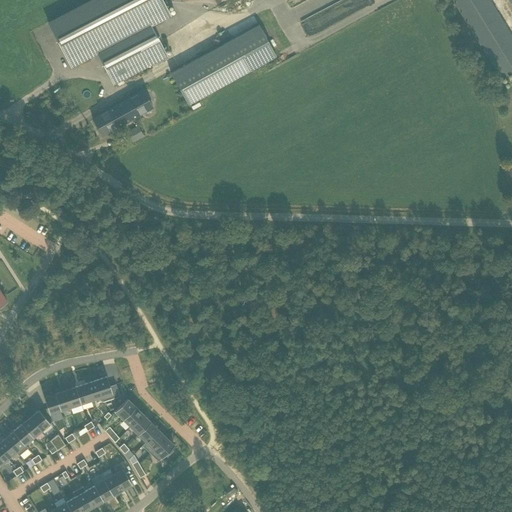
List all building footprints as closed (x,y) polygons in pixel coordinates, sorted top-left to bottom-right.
[(117,82),(122,80),(122,79),(128,77),(167,57),(151,26),(170,17),(161,0),(91,0),(48,23),(71,68),(97,54),(113,84),(117,82)] [(511,72),(511,35),(490,0),(452,0),(501,79),(511,72)] [(188,105),(275,56),(258,25),(170,73),(188,105)] [(152,107),(143,90),(92,118),(102,135),(152,107)] [(133,142),(144,135),(137,125),(127,132),(133,142)] [(107,376),(95,380),(103,402),(119,396),(116,384),(110,386),(107,376)] [(103,402),(95,380),(85,383),(91,400),(101,397),(102,402),(103,402)] [(91,400),(85,383),(75,386),(81,404),(91,400)] [(81,404),(75,386),(65,390),(70,407),(81,404)] [(70,407),(65,390),(54,393),(60,410),(70,407)] [(60,410),(54,393),(44,397),(49,414),(60,410)] [(127,414),(135,406),(127,398),(114,411),(122,419),(127,414)] [(130,427),(143,414),(135,406),(127,414),(122,419),(130,427)] [(38,409),(30,417),(41,431),(50,423),(38,409)] [(142,430),(150,422),(143,414),(130,427),(138,434),(142,430)] [(41,431),(30,417),(21,424),(33,437),(41,431)] [(145,442),(158,429),(150,422),(142,430),(138,434),(145,442)] [(33,437),(21,424),(13,431),(24,444),(25,444),(33,437)] [(156,446),(166,437),(158,429),(145,442),(142,445),(142,446),(150,453),(156,446)] [(24,444),(13,431),(4,438),(16,451),(16,452),(19,455),(28,448),(25,444),(24,444)] [(65,445),(58,434),(49,440),(54,447),(56,450),(65,445)] [(167,456),(173,451),(170,449),(174,445),(166,437),(156,446),(150,453),(158,461),(165,454),(167,456)] [(16,451),(4,438),(0,441),(0,449),(8,458),(16,452),(16,451)] [(145,475),(139,464),(138,465),(134,467),(140,478),(145,475)] [(132,484),(123,469),(113,474),(118,483),(122,490),(132,484)] [(118,483),(113,474),(103,480),(105,483),(112,495),(122,490),(118,483)] [(63,476),(58,478),(62,485),(67,482),(65,478),(63,476)] [(105,483),(103,480),(94,485),(103,501),(112,495),(105,483)] [(103,501),(94,485),(85,490),(84,491),(86,493),(94,506),(103,501)] [(94,506),(86,493),(84,491),(85,490),(83,486),(72,492),(75,496),(84,511),(94,506)] [(83,511),(84,511),(75,496),(66,502),(71,511),(83,511)] [(71,511),(66,502),(56,507),(58,511),(59,511),(71,511)]
